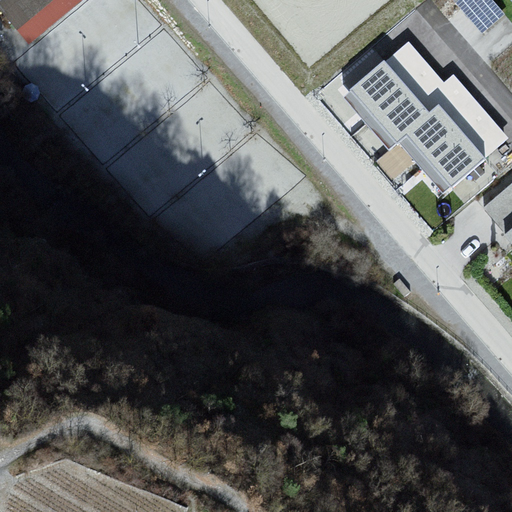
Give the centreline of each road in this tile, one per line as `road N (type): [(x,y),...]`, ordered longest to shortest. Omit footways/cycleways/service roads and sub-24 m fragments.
road 1 (residential): [(200,0),(511,374)]
road 2 (track): [(0,463),(83,422),(244,511)]
